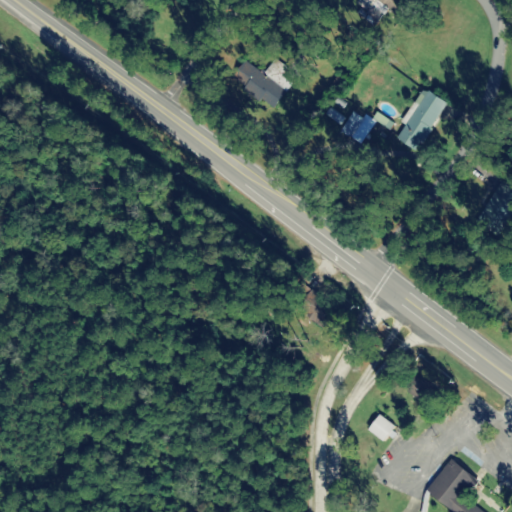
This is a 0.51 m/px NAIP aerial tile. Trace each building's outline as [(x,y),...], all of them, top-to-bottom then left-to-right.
[(402,18),(413,4),(408,0),(356,0),(355,3),(377,21),(388,8),(402,18)] [(288,67),(274,56),(252,85),(277,104),(294,83),(282,74),(288,67)] [(393,133),(414,150),(449,104),(428,88),(393,133)] [(341,129),(359,144),(376,124),(357,109),(341,129)] [(511,208),(511,188),(501,180),(473,220),(494,234),(511,208)] [(404,386),(430,407),(441,393),(415,372),(404,386)] [(396,425),(380,415),(371,430),(386,440),(396,425)] [(426,490),(454,511),(489,511),(490,510),(469,494),(480,479),(451,457),(426,490)]
